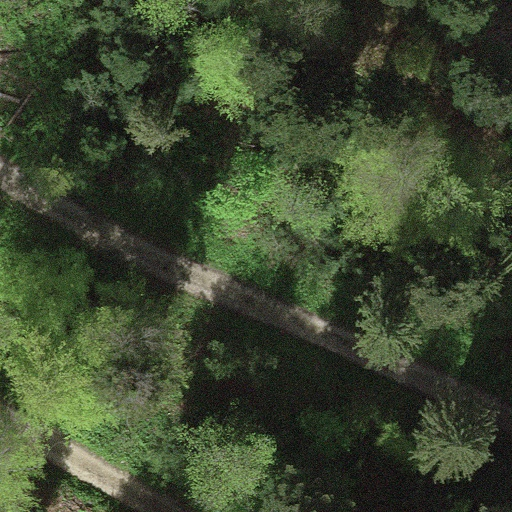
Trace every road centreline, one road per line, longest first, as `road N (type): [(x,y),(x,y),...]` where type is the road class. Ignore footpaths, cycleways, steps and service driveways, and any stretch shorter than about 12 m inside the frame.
road 1 (track): [(511,425),(0,163)]
road 2 (track): [(0,411),(194,511)]
